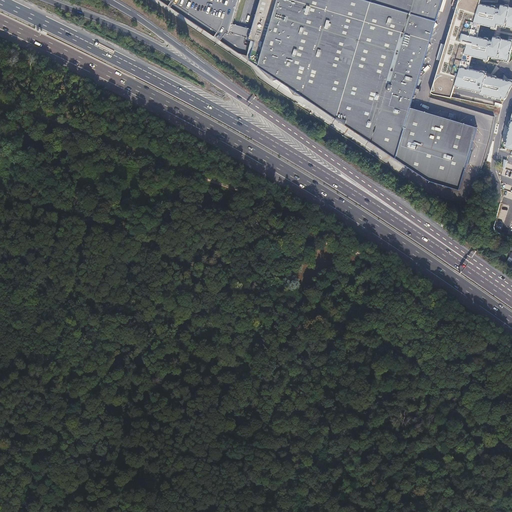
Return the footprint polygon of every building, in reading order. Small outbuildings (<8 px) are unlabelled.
[(168,0),(224,37),(231,26),(238,0),(168,0)] [(259,0),(249,33),(247,40),(254,42),(248,60),(395,159),(429,181),(459,190),(477,127),(410,107),(441,0),(259,0)] [(511,1),(504,0),(450,0),(428,92),(448,97),(451,86),(498,97),(511,81),(484,75),(485,70),(467,66),(470,55),(482,58),(483,54),(505,59),(510,39),(487,34),(486,37),(477,35),(480,25),(495,28),(496,25),(511,28),(511,1)] [(502,146),(511,148),(511,104),(510,111),(508,119),(502,146)] [(261,211),(254,208),(251,215),(259,218),(261,211)] [(264,289),(250,283),(248,288),(262,294),(264,289)] [(270,284),(269,284),(266,292),(273,295),(277,287),(270,284)] [(308,289),(301,286),(294,297),(299,300),(302,294),(305,295),(308,289)]
